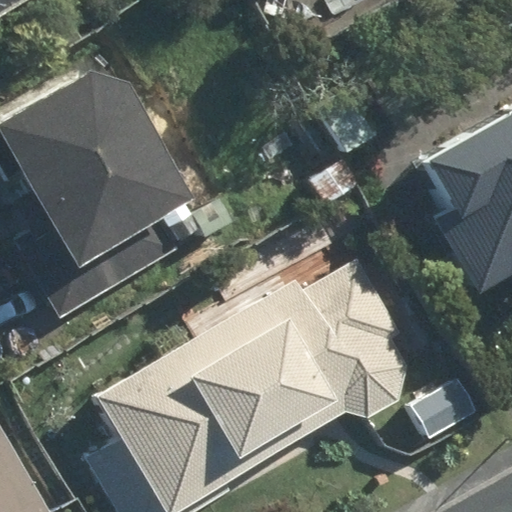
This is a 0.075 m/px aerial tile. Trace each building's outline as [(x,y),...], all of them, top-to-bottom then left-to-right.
[(194,197),(104,53),(0,118),(0,182),(28,227),(10,238),(57,313),(98,287),(78,255),(151,210),(169,239),(199,220),(188,201),(194,197)] [(446,208),(431,216),(470,290),(511,268),(511,98),(415,149),(446,208)] [(295,288),(291,279),(88,392),(108,430),(75,448),(110,511),(174,511),(169,503),(343,407),(345,408),(348,409),(350,409),(353,410),(356,410),(358,410),(361,411),(364,410),(366,410),(369,410),(372,409),(374,408),(377,407),(379,406),(381,405),(384,403),(386,402),(388,400),(390,398),(392,397),(393,395),(395,392),(397,390),(398,388),(399,385),(400,383),(401,380),(402,378),(402,375),(403,373),(403,370),(403,367),(403,365),(403,362),(402,359),(352,259),(295,288)] [(476,410),(455,375),(403,406),(423,441),(476,410)] [(0,511),(46,511),(0,433),(0,511)]
